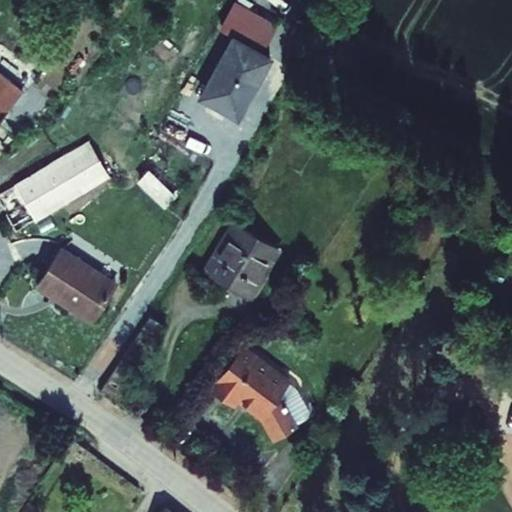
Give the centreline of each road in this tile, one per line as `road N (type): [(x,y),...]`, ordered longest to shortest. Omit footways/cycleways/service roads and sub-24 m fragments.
road 1 (residential): [(0,358),(101,421),(218,511)]
road 2 (unknown): [(75,405),(222,183)]
